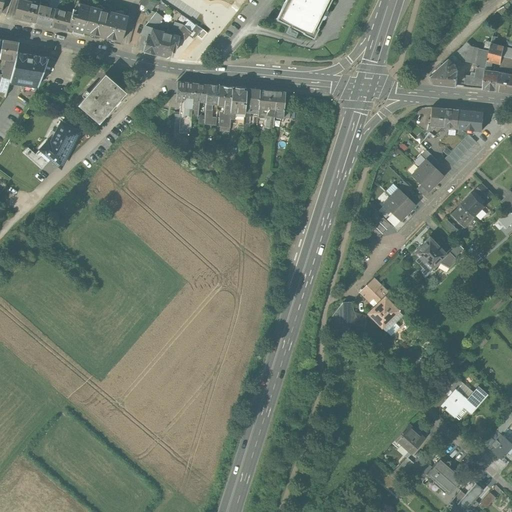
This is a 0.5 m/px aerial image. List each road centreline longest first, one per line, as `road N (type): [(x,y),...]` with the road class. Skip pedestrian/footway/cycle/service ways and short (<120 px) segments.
road 1 (primary): [(231,511),(344,158)]
road 2 (track): [(167,511),(175,496),(0,344)]
road 3 (residential): [(173,68),(14,224)]
road 4 (residential): [(0,28),(173,68)]
road 5 (residential): [(511,126),(406,238)]
road 6 (residential): [(173,68),(312,81)]
